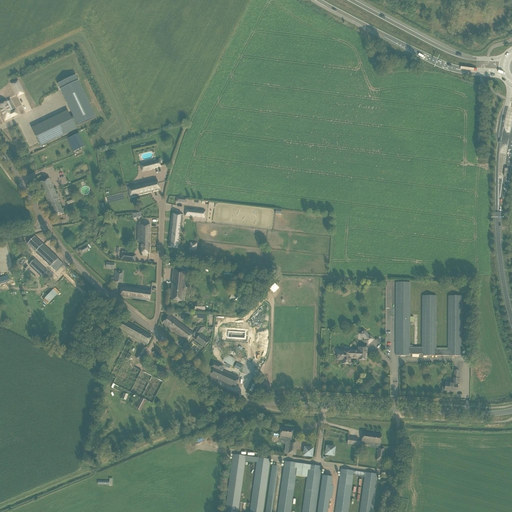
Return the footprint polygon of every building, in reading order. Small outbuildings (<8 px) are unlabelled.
[(95,117),(75,76),(57,84),(72,114),(69,115),(72,120),(74,119),(77,126),(95,117)] [(23,84),(16,87),(21,98),(28,95),(23,84)] [(7,101),(0,104),(0,107),(4,115),(3,116),(6,121),(18,114),(16,110),(12,111),(7,101)] [(67,111),(31,128),(40,146),(76,129),(73,122),(71,118),(67,111)] [(79,133),(76,135),(67,139),(73,152),(85,146),(79,133)] [(147,169),(147,170),(155,168),(154,168),(161,166),(159,160),(150,162),(150,163),(146,164),(147,169)] [(54,217),(59,216),(63,214),(58,200),(58,199),(57,198),(58,198),(57,195),(56,195),(49,179),(39,183),(54,217)] [(157,180),(128,187),(131,197),(160,190),(157,180)] [(194,210),(186,209),(185,216),(194,217),(194,216),(197,217),(204,218),(205,211),(198,210),(197,211),(194,211),(194,210)] [(183,215),(173,214),(169,247),(179,248),(180,242),(179,242),(180,232),(181,233),(183,215)] [(150,223),(142,223),(142,225),(138,225),(138,235),(137,235),(137,238),(140,238),(140,253),(149,253),(149,234),(149,232),(150,232),(150,223)] [(60,268),(63,265),(34,237),(27,244),(35,252),(50,267),(51,266),(57,272),(60,268)] [(122,253),(121,260),(130,261),(131,254),(122,253)] [(41,277),(47,271),(35,259),(28,265),(41,277)] [(115,279),(115,282),(122,283),(123,272),(119,272),(119,271),(115,270),(114,279),(115,279)] [(170,300),(175,301),(183,301),(185,271),(173,270),(170,300)] [(410,354),(410,348),(410,324),(410,282),(395,282),(395,323),(396,324),(396,356),(410,356),(410,354)] [(121,286),(120,292),(120,297),(149,301),(151,291),(141,289),(121,286)] [(422,348),(410,348),(410,354),(421,354),(421,356),(462,356),(462,351),(462,296),(448,296),(448,350),(441,350),(436,350),(436,344),(437,340),(437,297),(422,297),(422,348)] [(187,342),(190,338),(193,334),(169,315),(162,323),(187,342)] [(122,320),(120,325),(117,329),(147,345),(149,341),(152,336),(122,320)] [(364,330),(359,334),(364,340),(363,341),(367,345),(373,340),(369,335),(364,330)] [(199,335),(198,336),(195,340),(204,347),(208,342),(199,335)] [(134,343),(128,340),(110,376),(116,379),(111,388),(119,392),(121,388),(135,396),(130,406),(140,412),(146,401),(152,404),(163,382),(132,366),(136,359),(140,361),(141,360),(142,361),(144,355),(146,349),(141,347),(137,353),(138,353),(136,358),(128,354),(134,343)] [(348,352),(337,352),(337,360),(342,360),(342,364),(350,364),(350,358),(358,358),(358,360),(366,360),(367,348),(358,347),(358,350),(348,350),(348,352)] [(222,361),(231,366),(234,361),(228,357),(225,356),(222,361)] [(209,376),(223,382),(235,387),(238,388),(240,383),(237,381),(239,378),(223,371),(222,372),(219,370),(220,366),(213,363),(211,367),(213,368),(209,376)] [(453,384),(445,384),(445,388),(442,387),(442,392),(449,393),(449,390),(457,391),(457,385),(459,385),(460,379),(458,379),(459,371),(455,371),(453,384)] [(287,438),(287,442),(290,442),(288,454),(296,455),(296,449),(295,449),(296,443),(291,442),(292,438),(293,429),(281,428),(280,437),(287,438)] [(380,448),(380,444),(381,435),(362,432),(361,442),(361,444),(370,445),(370,447),(378,448),(380,449),(380,448)] [(357,445),(358,439),(348,437),(347,444),(357,445)] [(304,456),(313,457),(314,447),(305,446),(304,456)] [(326,456),(336,456),(336,446),(326,446),(326,456)] [(376,460),(383,461),(384,455),(383,455),(384,449),(380,448),(380,449),(378,448),(376,460)] [(263,511),(270,460),(232,454),(224,511),(238,511),(245,461),(256,462),(249,511),(263,511)] [(284,461),(277,511),(289,511),(294,475),(307,477),(302,511),(314,511),(321,467),(284,461)] [(271,465),(266,511),(272,511),(277,466),(271,465)] [(372,511),(377,479),(378,474),(341,469),(340,474),(334,511),(347,511),(352,476),(364,478),(359,511),(372,511)] [(333,477),(322,476),(317,511),(327,511),(331,488),(333,477)]
